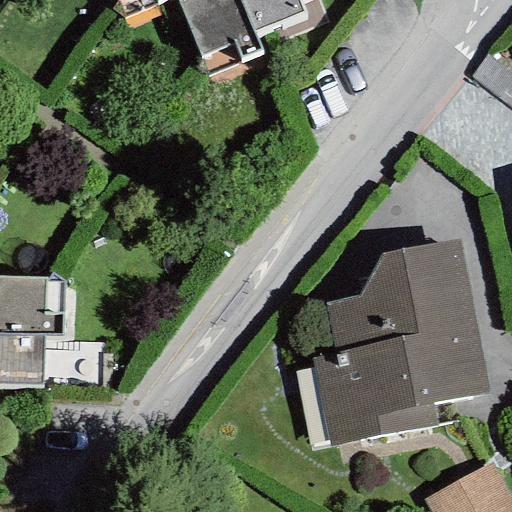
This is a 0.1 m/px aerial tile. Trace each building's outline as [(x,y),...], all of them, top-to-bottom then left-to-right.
[(117,0),(125,17),(164,0),(177,0),(201,56),(234,42),(241,60),(261,51),(254,33),(304,12),(298,0),(117,0)] [(478,402),(453,269),(386,281),(363,322),(335,327),(344,372),(321,376),(335,448),(420,432),(417,414),(478,402)] [(0,276),(0,334),(43,336),(60,336),(61,278),(0,276)] [(43,336),(0,334),(0,384),(42,386),(43,336)] [(503,511),(486,480),(429,511),(503,511)]
